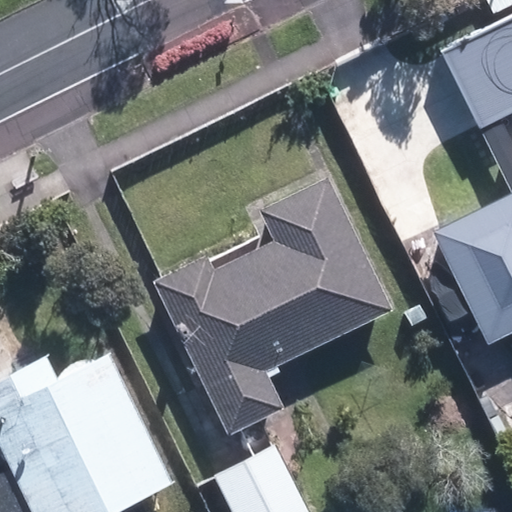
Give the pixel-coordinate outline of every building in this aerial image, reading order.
[(511,110),(511,23),(444,55),(477,127),(511,110)] [(268,365),(395,305),(329,170),(259,204),(274,235),(215,262),(208,249),(154,275),(229,430),(286,403),(268,365)] [(511,192),(435,231),(487,337),(511,324),(511,192)] [(99,511),(173,476),(108,343),(57,368),(46,345),(0,367),(0,442),(33,511),(99,511)] [(511,389),(489,402),(511,444),(511,389)] [(311,511),(276,438),(211,469),(232,511),(311,511)]
